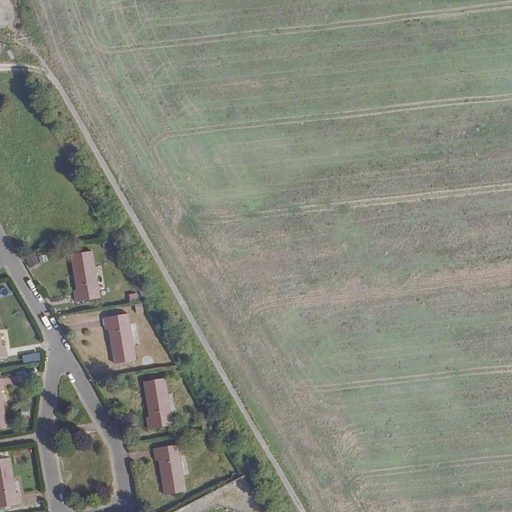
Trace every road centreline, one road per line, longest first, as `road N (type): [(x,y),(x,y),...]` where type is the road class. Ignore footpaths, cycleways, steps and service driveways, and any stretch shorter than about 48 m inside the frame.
road 1 (track): [(300,511),(2,0)]
road 2 (residential): [(62,349),(128,462),(126,511)]
road 3 (residential): [(0,237),(62,349)]
